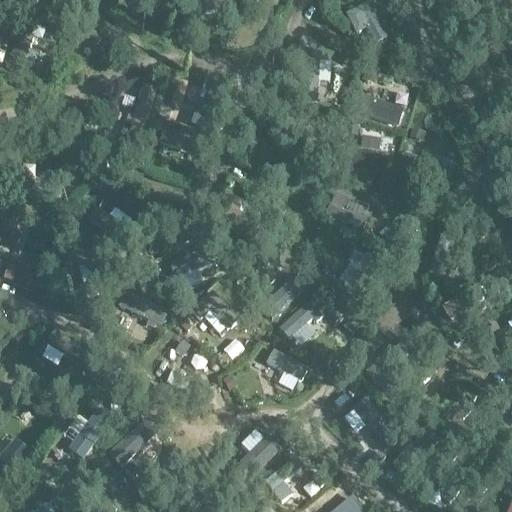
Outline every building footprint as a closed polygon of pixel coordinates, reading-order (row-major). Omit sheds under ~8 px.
[(369,7),(347,18),(356,37),(366,31),(375,46),(386,40),(369,7)] [(19,37),(5,73),(19,79),(33,42),(19,37)] [(220,91),(207,87),(195,131),(208,135),(220,91)] [(141,90),(128,134),(143,138),(156,94),(141,90)] [(399,113),(356,99),(350,117),(394,131),(399,113)] [(157,148),(202,161),(206,146),(161,133),(157,148)] [(273,147),(263,170),(276,176),(286,152),(273,147)] [(385,158),(343,152),(341,167),(383,173),(385,158)] [(439,191),(445,174),(399,158),(393,174),(439,191)] [(62,195),(61,179),(18,181),(18,197),(62,195)] [(226,198),(218,225),(268,241),(272,226),(240,216),(244,204),(226,198)] [(330,208),(325,221),(362,234),(367,222),(330,208)] [(125,232),(96,212),(88,222),(118,242),(125,232)] [(147,255),(188,241),(184,230),(143,244),(147,255)] [(442,237),(429,277),(443,280),(455,240),(442,237)] [(168,278),(208,264),(204,253),(164,267),(168,278)] [(40,295),(51,265),(21,254),(18,261),(12,259),(4,281),(40,295)] [(376,268),(363,258),(333,300),(347,310),(376,268)] [(100,301),(92,268),(81,271),(88,303),(100,301)] [(289,319),(304,298),(288,287),(273,308),(289,319)] [(238,323),(212,295),(191,314),(201,324),(211,314),(228,332),(238,323)] [(124,309),(161,329),(168,316),(131,296),(124,309)] [(306,311),(294,324),(334,359),(346,345),(306,311)] [(511,332),(497,341),(504,354),(511,349),(511,332)] [(54,334),(45,349),(88,375),(97,360),(54,334)] [(422,389),(431,381),(401,347),(391,356),(422,389)] [(269,348),(260,364),(301,388),(310,372),(269,348)] [(47,371),(63,377),(67,367),(51,360),(47,371)] [(395,443),(362,397),(351,406),(384,451),(395,443)] [(456,444),(468,431),(455,419),(465,409),(455,400),(434,423),(456,444)] [(153,436),(143,425),(106,461),(117,472),(153,436)] [(393,469),(407,481),(440,443),(426,431),(393,469)] [(244,491),(281,454),(267,440),(230,477),(244,491)] [(0,491),(32,455),(16,442),(0,460),(0,491)] [(174,492),(178,504),(211,492),(206,480),(174,492)] [(84,489),(98,511),(113,511),(95,483),(84,489)] [(55,511),(50,494),(20,502),(22,511),(32,511),(38,511),(55,511)] [(511,511),(511,494),(503,511),(511,511)]
